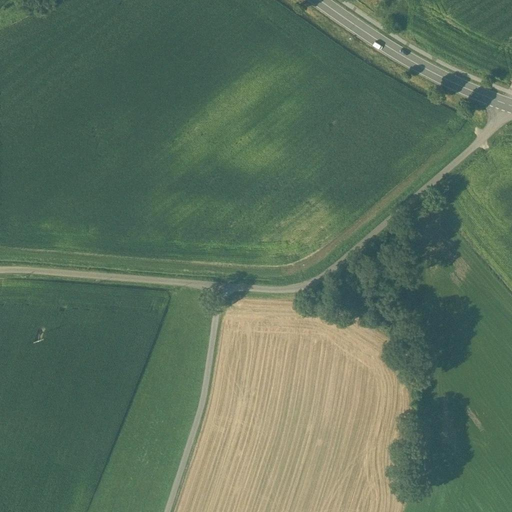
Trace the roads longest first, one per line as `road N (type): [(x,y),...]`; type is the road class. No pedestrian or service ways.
road 1 (unclassified): [(0,270),(297,292),(436,181),(506,104)]
road 2 (secondary): [(506,104),(425,68),(319,0)]
